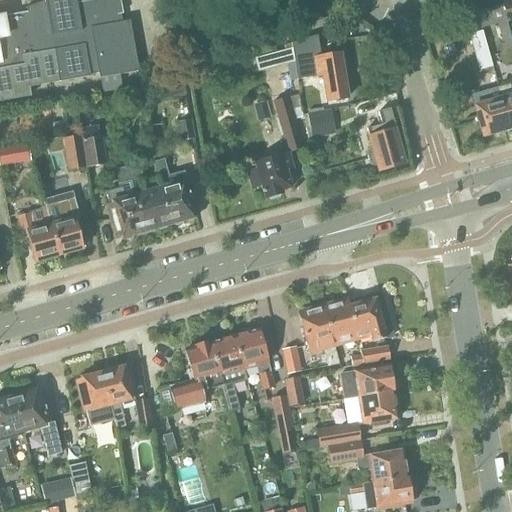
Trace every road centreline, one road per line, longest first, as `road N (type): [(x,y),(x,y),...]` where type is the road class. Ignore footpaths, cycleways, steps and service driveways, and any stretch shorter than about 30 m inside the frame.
road 1 (residential): [(0,364),(318,270),(337,233)]
road 2 (secondary): [(337,233),(0,322)]
road 3 (residential): [(498,511),(456,246)]
road 4 (secondary): [(511,176),(443,189),(337,233)]
road 5 (residential): [(475,0),(397,22),(357,0)]
